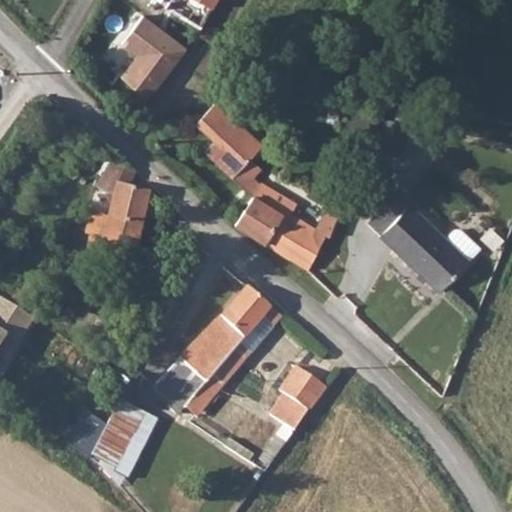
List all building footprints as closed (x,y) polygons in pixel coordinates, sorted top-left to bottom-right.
[(204,0),(192,18),(209,30),(214,31),(225,15),(204,0)] [(204,0),(225,15),(234,0),(204,0)] [(139,15),(115,44),(131,56),(116,76),(140,95),(179,47),(139,15)] [(227,94),(209,112),(229,132),(237,125),(250,138),(254,124),(227,94)] [(209,112),(197,123),(218,144),(207,155),(239,185),(251,198),(237,220),(250,233),(309,264),(322,239),(329,238),(331,231),(296,214),(300,202),(257,183),(244,171),(262,150),(250,138),(237,125),(229,132),(209,112)] [(390,116),(382,135),(398,141),(405,122),(390,116)] [(125,170),(112,161),(106,201),(121,204),(119,216),(152,220),(155,218),(157,198),(146,197),(147,182),(125,170)] [(401,211),(382,230),(446,290),(474,259),(473,258),(450,236),(400,188),(389,199),(401,211)] [(389,199),(371,217),(382,230),(401,211),(389,199)] [(101,213),(96,250),(146,257),(152,220),(119,216),(101,213)] [(450,236),(473,258),(485,245),(465,227),(459,227),(450,236)] [(214,335),(198,355),(159,404),(188,425),(272,316),(247,296),(223,324),(214,335)] [(0,298),(0,359),(6,363),(33,318),(0,298)] [(109,324),(135,328),(141,309),(88,301),(82,331),(105,335),(109,324)] [(282,422),(298,431),(325,388),(295,368),(278,394),(293,405),(282,422)] [(156,420),(118,400),(90,454),(127,474),(156,420)]
